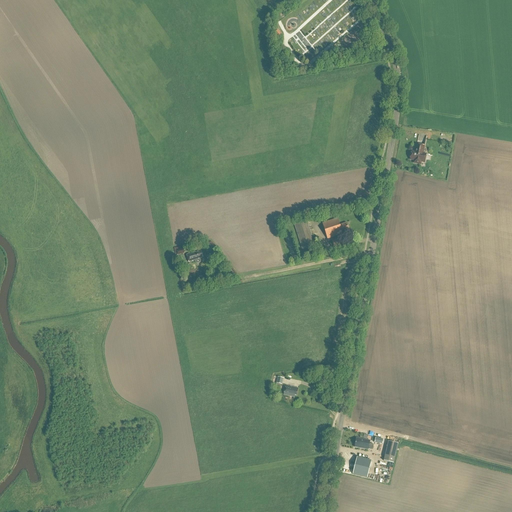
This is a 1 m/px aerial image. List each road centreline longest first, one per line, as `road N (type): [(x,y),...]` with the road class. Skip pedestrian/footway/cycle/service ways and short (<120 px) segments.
road 1 (tertiary): [(325,511),(398,90),(371,0)]
road 2 (track): [(371,254),(229,279)]
